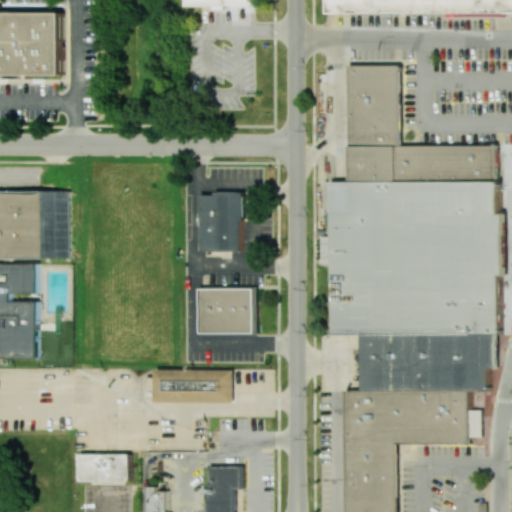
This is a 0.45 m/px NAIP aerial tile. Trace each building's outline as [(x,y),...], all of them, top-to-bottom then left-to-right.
[(187,0),(187,5),(217,5),(217,9),(227,9),(227,5),(255,5),(255,0),(187,0)] [(511,0),(331,0),(331,9),(511,9),(511,0)] [(65,12),(0,12),(0,74),(65,74),(65,12)] [(335,332),(365,332),(500,332),(502,332),(502,274),(509,274),(509,212),(502,212),(502,181),(335,181),(335,332)] [(0,257),(71,258),(71,191),(0,190),(0,257)] [(203,192),(202,250),(245,251),(245,192),(203,192)] [(0,358),(40,358),(41,300),(14,300),(14,292),(41,293),(41,264),(0,263),(0,358)] [(202,332),(258,333),(259,288),(203,287),(202,332)] [(365,332),(365,390),(472,391),(492,391),(492,367),(501,367),(500,332),(365,332)] [(157,401),(236,402),(236,369),(158,368),(157,401)] [(347,511),(347,390),(365,390),(472,391),(472,443),(399,443),(399,511),(347,511)] [(81,453),(132,453),(132,481),(81,481),(81,453)] [(211,465),(243,466),(243,487),(236,487),(236,511),(209,511),(209,486),(212,486),(211,465)] [(149,511),(170,511),(170,490),(159,490),(159,486),(149,486),(149,511)]
